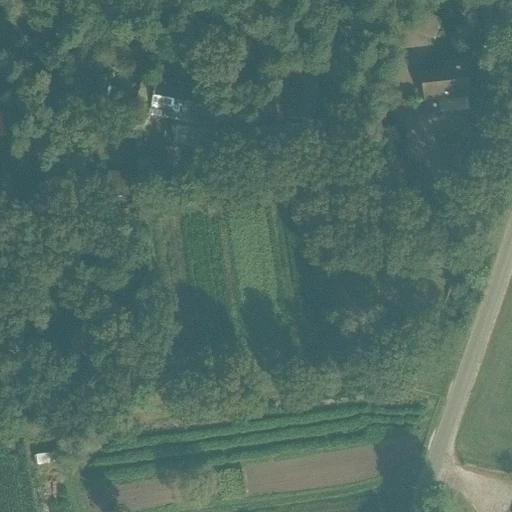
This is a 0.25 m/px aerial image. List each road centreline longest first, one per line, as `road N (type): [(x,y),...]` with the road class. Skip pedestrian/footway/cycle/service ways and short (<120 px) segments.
road 1 (unclassified): [(422,511),(511,254)]
road 2 (track): [(0,24),(204,0)]
